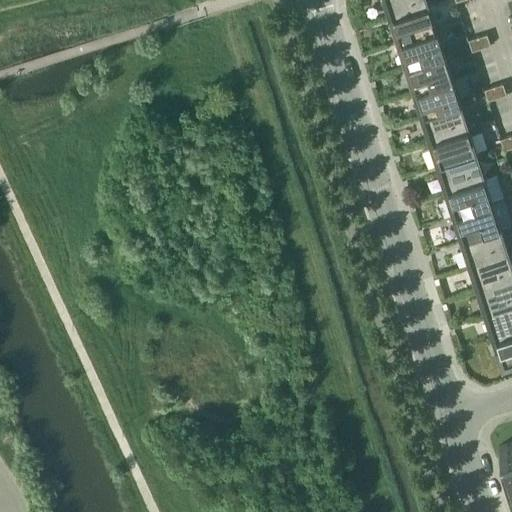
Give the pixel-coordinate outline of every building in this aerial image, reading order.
[(427,0),(384,0),(391,15),(428,3),(427,0)] [(388,16),(399,40),(436,27),(428,3),(391,15),(388,16)] [(436,27),(399,40),(396,40),(406,64),(444,52),(436,27)] [(487,33),(477,36),(481,47),(490,44),(487,33)] [(481,47),(477,36),(468,39),(471,50),(481,47)] [(404,65),(414,89),(452,77),(444,52),(406,64),(404,65)] [(452,77),(414,89),(412,90),(422,114),(460,102),(452,77)] [(503,82),(493,85),(497,97),(506,94),(503,82)] [(497,97),(493,85),(484,89),(487,100),(497,97)] [(420,115),(430,139),(468,126),(460,102),(422,114),(420,115)] [(468,126),(430,139),(428,139),(438,163),(476,151),(468,126)] [(511,146),(511,143),(509,135),(500,138),(503,149),(511,146)] [(436,164),(446,188),(484,176),(476,151),(438,163),(436,164)] [(484,176),(446,188),(444,189),(454,213),(492,201),(484,176)] [(452,214),(462,238),(500,225),(492,201),(454,213),(452,214)] [(500,225),(462,238),(460,238),(470,262),(508,250),(500,225)] [(468,263),(478,287),(511,276),(511,262),(508,250),(470,262),(468,263)] [(511,276),(478,287),(476,288),(486,312),(511,303),(511,276)] [(484,313),(494,337),(511,330),(511,303),(486,312),(484,313)] [(492,337),(503,363),(511,360),(511,330),(494,337),(492,337)] [(511,441),(498,445),(511,487),(511,441)]
